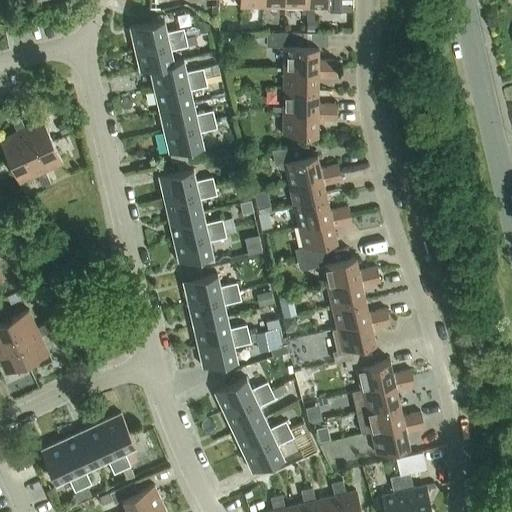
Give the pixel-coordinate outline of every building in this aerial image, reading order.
[(341,0),(305,0),(306,7),(329,8),(329,12),(341,12),(341,0)] [(134,49),(195,35),(210,31),(209,23),(204,19),(197,21),(199,27),(184,31),(183,28),(167,32),(164,19),(129,27),(134,49)] [(317,19),(307,19),(307,29),(317,29),(317,19)] [(266,46),(283,46),(283,68),(336,68),(336,60),(318,60),(318,45),(302,45),(302,32),(267,32),(266,46)] [(195,35),(134,49),(140,71),(149,68),(174,63),(173,60),(171,50),(197,43),(195,35)] [(218,64),(203,67),(186,71),(183,58),(173,60),(174,63),(149,68),(154,88),(205,76),(220,73),(218,64)] [(283,89),(318,90),(318,76),(336,77),(336,68),(283,68),(283,89)] [(159,109),(193,101),(190,89),(207,86),(205,76),(154,88),(159,109)] [(283,111),(336,111),(336,103),(318,103),(318,90),(283,89),(283,111)] [(159,109),(164,130),(215,119),(213,110),(196,113),(193,101),(159,109)] [(336,111),(283,111),(282,133),(317,134),(318,119),(336,120),(336,111)] [(15,118),(31,151),(52,141),(42,119),(25,128),(19,116),(15,118)] [(0,141),(9,161),(31,151),(15,118),(11,120),(17,131),(0,138),(0,141)] [(217,128),(215,119),(164,130),(169,152),(203,144),(200,132),(217,128)] [(70,120),(58,124),(61,134),(73,129),(70,120)] [(31,151),(46,184),(50,182),(44,171),(62,162),(52,141),(31,151)] [(288,183),(340,171),(338,163),(320,167),(317,154),(309,155),(307,144),(299,145),(272,148),(274,162),(278,161),(279,166),(284,167),(288,183)] [(46,184),(31,151),(9,161),(19,182),(37,174),(42,186),(46,184)] [(163,197),(215,186),(213,176),(196,180),(193,167),(158,175),(163,197)] [(342,180),(340,171),(288,183),(293,204),(327,197),(324,184),(342,180)] [(163,197),(168,218),(203,210),(200,198),(217,195),(215,186),(163,197)] [(267,189),(254,192),(258,207),(270,204),(267,189)] [(330,209),(327,197),(293,204),(298,225),(350,214),(348,205),(330,209)] [(168,218),(173,239),(224,228),(222,219),(205,222),(203,210),(168,218)] [(295,248),(297,259),(347,248),(347,247),(332,251),(330,241),(337,240),(334,226),(351,222),(350,214),(298,225),(302,246),(295,248)] [(269,223),(260,226),(262,234),(271,232),(269,223)] [(226,237),(224,228),(173,239),(178,261),(212,254),(209,241),(226,237)] [(359,269),(356,256),(349,257),(347,248),(297,259),(298,265),(303,269),(321,265),(326,286),(378,274),(376,265),(359,269)] [(188,303),(239,291),(237,282),(220,286),(217,273),(183,281),(188,303)] [(380,282),(378,274),(326,286),(331,307),(366,299),(363,286),(380,282)] [(256,294),(259,306),(273,302),(270,290),(256,294)] [(188,303),(192,324),(227,316),(224,304),(241,300),(239,291),(188,303)] [(292,294),(279,297),(284,317),(296,314),(292,294)] [(366,299),(331,307),(336,328),(331,329),(332,329),(388,316),(386,308),(368,312),(366,299)] [(7,319),(17,341),(50,326),(48,322),(35,325),(28,310),(7,319)] [(295,315),(283,318),(286,330),(292,329),(296,323),(295,315)] [(192,324),(197,345),(248,333),(246,324),(229,328),(227,316),(192,324)] [(388,316),(332,329),(337,350),(332,351),(335,362),(345,359),(344,359),(362,355),(360,345),(375,342),(372,328),(390,324),(388,316)] [(278,317),(266,320),(268,329),(280,326),(278,317)] [(0,348),(17,341),(7,319),(0,322),(0,348)] [(50,326),(17,341),(27,363),(48,353),(40,335),(52,330),(50,326)] [(279,327),(249,333),(251,341),(258,339),(260,350),(271,348),(283,345),(279,327)] [(250,342),(248,333),(197,345),(202,367),(237,359),(234,346),(250,342)] [(27,363),(17,341),(0,348),(0,361),(5,373),(27,363)] [(283,345),(271,348),(273,356),(288,352),(286,344),(283,345)] [(347,369),(356,367),(360,388),(351,390),(351,391),(412,377),(410,369),(393,373),(390,359),(374,363),(372,353),(362,355),(344,359),(345,359),(347,369)] [(214,391),(224,412),(271,389),(267,381),(251,388),(246,376),(214,391)] [(414,385),(412,377),(351,391),(356,412),(400,402),(397,389),(414,385)] [(275,398),(271,389),(224,412),(233,431),(265,416),(259,405),(275,398)] [(370,431),(422,419),(420,411),(403,415),(400,402),(356,412),(361,433),(370,431)] [(319,404),(308,406),(311,419),(322,417),(319,404)] [(120,412),(100,422),(122,469),(130,465),(123,449),(135,444),(120,412)] [(270,427),(265,416),(233,431),(242,451),(289,428),(285,420),(270,427)] [(424,427),(422,419),(370,431),(375,453),(410,445),(406,431),(424,427)] [(114,473),(122,469),(100,422),(80,431),(95,463),(106,457),(114,473)] [(317,429),(320,441),(328,439),(326,427),(317,429)] [(293,437),(289,428),(242,451),(252,471),(283,456),(278,444),(293,437)] [(80,431),(61,440),(83,487),(91,483),(84,468),(95,463),(80,431)] [(74,491),(83,487),(61,440),(40,449),(55,481),(67,475),(74,491)] [(413,487),(409,472),(426,468),(422,451),(396,458),(399,474),(408,511),(431,511),(425,484),(413,487)] [(46,464),(40,467),(46,480),(52,477),(46,464)] [(385,511),(408,511),(399,474),(390,476),(393,492),(381,495),(385,511)] [(337,481),(343,511),(360,511),(355,490),(345,492),(342,480),(337,481)] [(147,511),(163,505),(154,484),(138,491),(133,481),(109,492),(114,503),(122,499),(127,511),(124,511),(147,511)] [(343,511),(337,481),(331,482),(334,495),(324,497),(327,511),(343,511)] [(306,488),(311,511),(327,511),(324,497),(315,499),(312,487),(306,488)] [(294,504),(295,511),(311,511),(306,488),(301,490),(304,502),(294,504)] [(84,489),(73,495),(76,502),(87,497),(84,489)] [(102,504),(112,500),(108,492),(99,497),(102,504)] [(276,496),(279,511),(295,511),(294,504),(285,507),(282,494),(276,496)] [(279,511),(276,496),(270,497),(273,509),(263,511),(279,511)]
